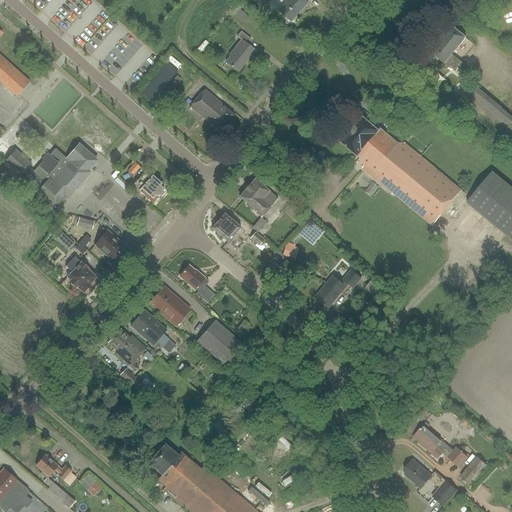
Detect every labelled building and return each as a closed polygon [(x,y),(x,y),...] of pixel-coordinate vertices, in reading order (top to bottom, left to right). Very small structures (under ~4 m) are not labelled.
[(241,9),(245,5),(240,0),(238,0),(230,8),(236,14),(241,9)] [(290,20),(307,1),(305,0),(291,0),(281,12),(290,20)] [(236,14),(245,23),(249,18),(241,9),(236,14)] [(456,72),(463,64),(452,55),(466,38),(452,27),(432,52),(456,72)] [(0,82),(16,97),(30,82),(0,55),(0,36),(3,34),(0,31),(0,82)] [(239,70),(255,49),(248,44),(252,39),(241,31),(237,36),(242,39),(230,55),(232,57),(228,62),(239,70)] [(152,103),(178,72),(167,63),(141,93),(152,103)] [(511,116),(469,83),(456,100),(478,117),(483,111),(511,133),(511,116)] [(221,132),(234,116),(223,106),(225,104),(206,89),(191,106),(221,132)] [(433,226),(462,191),(401,141),(399,143),(381,129),(379,131),(362,116),(340,142),(360,159),(364,166),(363,168),(433,226)] [(16,151),(5,163),(55,207),(64,197),(66,200),(90,173),(88,171),(97,160),(80,144),(67,158),(56,148),(50,155),(48,153),(42,159),(44,161),(34,172),(29,168),(32,165),(16,151)] [(133,174),(139,167),(135,162),(128,169),(133,174)] [(153,202),(164,188),(159,184),(161,182),(146,170),(133,184),(153,202)] [(511,240),(511,188),(492,172),(466,203),(511,240)] [(261,218),(277,199),(255,179),(240,197),(256,211),(254,213),(261,218)] [(370,196),(378,187),(373,183),(366,192),(370,196)] [(290,203),(284,211),(298,224),(305,217),(290,203)] [(245,242),(250,236),(241,228),(241,227),(225,214),(213,228),(229,242),(235,234),(245,242)] [(76,224),(91,228),(93,221),(78,217),(76,224)] [(271,227),(267,224),(262,219),(254,228),(260,233),(263,236),(271,227)] [(323,234),(309,223),(299,234),(313,246),(323,234)] [(115,260),(126,247),(104,228),(99,233),(102,236),(96,243),(115,260)] [(280,230),(273,234),(277,243),(284,240),(280,230)] [(260,246),(265,240),(256,232),(251,238),(260,246)] [(89,242),(92,239),(87,234),(75,247),(83,253),(87,249),(85,247),(88,244),(88,243),(89,242)] [(68,238),(63,242),(69,248),(74,244),(68,238)] [(91,283),(97,277),(87,268),(88,267),(75,255),(66,266),(70,269),(71,267),(73,269),(67,277),(70,279),(69,281),(76,288),(79,287),(85,292),(92,284),(91,283)] [(189,265),(179,276),(194,289),(195,289),(199,292),(196,295),(202,300),(210,291),(204,286),(201,289),(198,286),(205,278),(199,272),(198,273),(189,265)] [(354,288),(362,279),(352,271),(342,283),(334,276),(316,297),(329,308),(350,284),(354,288)] [(176,325),(190,309),(164,286),(150,302),(176,325)] [(145,310),(131,325),(153,344),(155,342),(162,348),(172,337),(165,330),(166,329),(145,310)] [(227,367),(245,346),(215,320),(197,341),(227,367)] [(134,361),(146,347),(131,334),(128,336),(120,329),(109,341),(117,349),(115,352),(134,369),(138,364),(134,361)] [(149,389),(126,370),(119,378),(142,397),(149,389)] [(425,425),(416,435),(419,437),(417,438),(420,441),(419,442),(438,459),(443,453),(437,447),(443,441),(425,425)] [(187,511),(257,511),(203,465),(199,469),(180,452),(177,456),(164,445),(148,463),(161,474),(157,479),(164,485),(161,489),(187,511)] [(456,447),(447,457),(460,468),(469,458),(456,447)] [(46,454),(36,466),(43,472),(40,474),(47,479),(44,482),(50,487),(48,489),(70,508),(76,502),(50,480),(55,474),(68,486),(75,478),(69,473),(72,470),(66,465),(62,469),(46,454)] [(488,467),(478,457),(468,469),(478,478),(488,467)] [(421,488),(432,475),(413,459),(404,470),(406,471),(404,474),(421,488)] [(18,501),(27,490),(3,469),(0,471),(0,500),(12,511),(16,511),(23,505),(18,501)] [(112,495),(89,475),(81,485),(104,504),(112,495)] [(447,481),(433,496),(442,505),(456,490),(447,481)]
